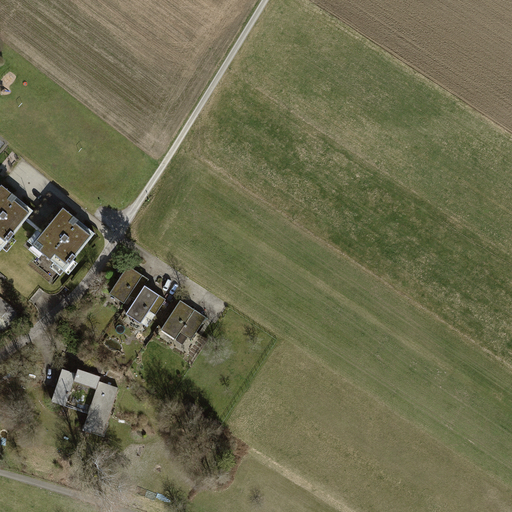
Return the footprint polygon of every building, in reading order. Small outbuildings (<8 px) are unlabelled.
[(35,211),(2,185),(0,186),(0,243),(5,248),(27,222),(35,211)] [(27,222),(41,233),(63,207),(48,195),(35,211),(27,222)] [(78,219),(63,207),(41,233),(32,245),(64,270),(92,236),(75,223),(78,219)] [(143,274),(127,265),(109,295),(125,304),(143,274)] [(165,297),(146,284),(125,315),(144,328),(165,297)] [(206,317),(180,301),(163,328),(189,344),(197,331),(206,317)] [(52,401),(88,413),(99,380),(63,368),(52,401)] [(84,431),(103,438),(120,389),(101,383),(84,431)]
